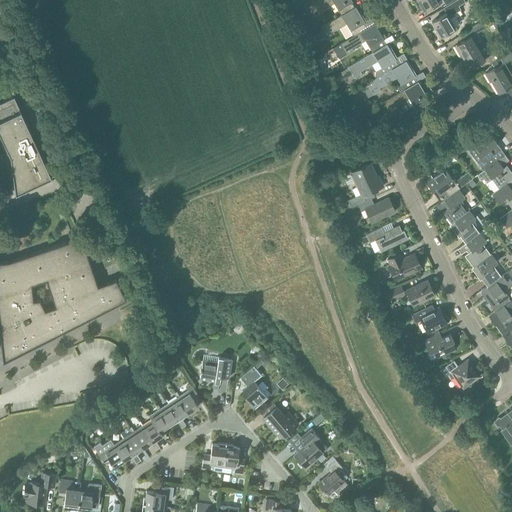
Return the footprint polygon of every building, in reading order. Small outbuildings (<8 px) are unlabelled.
[(318,0),(309,5),(310,8),(304,11),(307,17),(313,14),(314,16),(322,11),(321,10),(334,2),(341,14),(354,6),(352,2),(353,1),(352,0),(318,0)] [(418,0),(424,10),(440,0),(418,0)] [(443,7),(446,12),(431,21),(440,36),(455,27),(448,17),(461,9),(459,6),(465,1),(464,0),(455,0),(446,6),(443,7)] [(354,6),(341,14),(321,26),(327,36),(334,32),(333,31),(346,23),(353,35),(366,27),(364,22),(365,22),(356,6),(355,7),(354,6)] [(507,28),(503,23),(511,15),(511,7),(499,18),(500,18),(493,23),(500,33),(507,28)] [(491,18),(492,21),(497,18),(493,10),(488,13),(491,18)] [(487,19),(472,28),(476,34),(494,23),(493,23),(492,21),(491,18),(487,19)] [(366,27),(353,35),(354,35),(333,47),(339,57),(353,49),(352,47),(365,40),(372,51),(386,43),(383,39),(384,38),(375,22),(366,27)] [(325,36),(322,30),(313,35),(316,41),(325,36)] [(463,56),(478,47),(471,36),(454,46),(460,55),(462,54),(463,56)] [(386,43),(372,51),(347,66),(354,76),(361,72),(360,70),(377,60),(381,67),(375,71),(374,75),(375,77),(398,64),(395,59),(396,59),(390,49),(392,48),(389,42),(386,44),(386,43)] [(478,47),(463,56),(470,67),(480,62),(483,67),(496,60),(492,54),(485,58),(478,47)] [(366,83),(368,86),(362,89),(367,96),(379,89),(378,87),(396,76),(400,84),(399,85),(398,88),(399,91),(383,100),(383,101),(417,81),(417,80),(416,81),(413,76),(415,76),(406,60),(398,64),(375,77),(375,78),(366,83)] [(511,83),(506,73),(504,74),(499,65),(484,73),(489,81),(491,80),(498,93),(503,90),(507,94),(511,91),(511,83)] [(342,77),(349,74),(346,68),(339,72),(342,77)] [(427,96),(417,81),(383,101),(389,111),(396,107),(395,105),(408,98),(415,109),(428,102),(425,97),(427,96)] [(14,96),(0,102),(0,134),(10,156),(16,194),(51,177),(14,96)] [(349,118),(354,115),(351,109),(346,111),(349,118)] [(482,169),(504,154),(498,146),(497,147),(495,144),(496,143),(490,135),(485,138),(484,138),(482,140),(473,147),(478,154),(479,153),(481,156),(475,160),(482,169)] [(486,182),(492,177),(500,188),(507,183),(511,178),(511,173),(505,164),(502,167),(500,165),(508,159),(504,154),(482,169),(476,174),(481,179),(483,178),(486,182)] [(347,208),(357,204),(364,200),(362,195),(382,186),(379,179),(377,180),(369,163),(342,175),(346,182),(353,179),(356,185),(351,188),(354,195),(344,200),(347,208)] [(459,187),(467,182),(472,178),(467,171),(454,180),(445,168),(438,173),(438,172),(431,177),(429,174),(424,177),(427,180),(425,182),(439,201),(457,188),(458,187),(459,187)] [(472,178),(467,182),(471,188),(472,187),(476,184),(472,178)] [(511,207),(511,186),(510,187),(507,183),(500,188),(492,194),(497,201),(503,196),(511,207)] [(463,196),(457,188),(439,201),(443,198),(447,203),(445,205),(447,208),(442,211),(450,223),(464,212),(458,205),(462,202),(460,198),(463,196)] [(364,200),(357,204),(360,209),(363,208),(370,222),(394,211),(387,197),(373,203),(370,198),(364,201),(364,200)] [(511,208),(499,218),(505,225),(511,219),(511,208)] [(464,212),(450,223),(451,223),(449,225),(455,234),(457,233),(464,243),(477,234),(476,234),(468,223),(475,218),(468,209),(464,212)] [(380,226),(365,233),(365,234),(359,237),(361,243),(368,240),(368,241),(374,239),(379,251),(407,239),(403,230),(401,231),(398,225),(383,232),(380,226)] [(477,234),(464,243),(465,243),(465,242),(468,247),(467,248),(469,251),(464,255),(472,266),(487,255),(480,244),(485,240),(479,231),(476,234),(477,234)] [(8,262),(0,262),(0,325),(4,361),(125,299),(116,280),(98,286),(81,237),(8,262)] [(111,245),(102,250),(107,260),(116,256),(111,245)] [(487,255),(472,266),(472,267),(470,268),(477,277),(479,275),(486,286),(499,277),(490,266),(496,262),(495,259),(498,256),(495,251),(491,254),(490,253),(487,255)] [(389,264),(387,265),(394,279),(420,267),(413,253),(401,258),(399,253),(387,258),(389,264)] [(499,277),(486,286),(481,290),(487,298),(486,299),(494,310),(509,299),(503,290),(511,283),(508,278),(505,280),(501,275),(499,277)] [(432,292),(431,293),(426,282),(427,282),(426,280),(405,290),(405,291),(406,291),(411,302),(410,302),(411,304),(433,294),(432,292)] [(390,298),(403,293),(399,285),(387,291),(390,298)] [(511,301),(510,299),(509,299),(494,310),(488,314),(494,323),(493,323),(502,335),(503,334),(504,333),(511,326),(511,316),(510,315),(511,313),(511,301)] [(438,308),(427,313),(424,307),(411,313),(414,321),(420,318),(426,330),(445,322),(438,308)] [(511,326),(504,333),(503,334),(509,342),(507,343),(511,349),(511,326)] [(454,349),(451,341),(453,340),(449,333),(438,338),(436,334),(422,340),(427,352),(432,350),(435,357),(454,349)] [(199,377),(214,380),(215,381),(216,382),(217,382),(218,382),(218,381),(219,381),(219,380),(220,376),(228,377),(231,358),(218,356),(217,362),(202,359),(201,367),(200,367),(199,370),(200,370),(199,377)] [(264,356),(253,365),(256,368),(267,359),(264,356)] [(478,375),(467,359),(457,366),(452,359),(439,369),(444,376),(446,375),(449,379),(453,376),(462,387),(478,375)] [(269,393),(265,388),(262,391),(253,380),(261,374),(256,369),(245,378),(249,383),(241,390),(245,394),(243,395),(254,407),(267,397),(266,396),(269,393)] [(179,395),(178,396),(188,412),(198,405),(193,397),(198,394),(190,383),(185,386),(187,390),(179,395)] [(188,412),(178,396),(177,397),(168,402),(178,418),(181,417),(188,412)] [(178,418),(168,402),(160,408),(159,408),(169,424),(176,419),(179,423),(183,420),(181,417),(178,418)] [(273,408),(270,403),(259,412),(263,416),(262,417),(276,433),(281,429),(284,434),(297,424),(287,412),(282,416),(274,407),(273,408)] [(150,414),(149,415),(159,430),(160,430),(162,434),(164,438),(167,436),(163,431),(162,429),(169,424),(159,408),(157,409),(150,414)] [(496,420),(502,429),(500,430),(511,444),(511,442),(511,433),(511,432),(511,431),(511,409),(501,418),(500,417),(496,420)] [(151,419),(142,425),(152,441),(155,439),(162,434),(160,430),(159,430),(149,415),(151,419)] [(134,430),(133,431),(143,447),(150,442),(153,446),(157,443),(155,439),(152,441),(142,425),(134,430)] [(293,454),(304,467),(326,448),(326,447),(311,428),(298,438),(304,445),(293,454)] [(143,447),(133,431),(131,432),(123,437),(133,453),(136,452),(143,447)] [(136,452),(133,453),(123,437),(114,443),(124,459),(131,455),(134,458),(138,455),(136,452)] [(100,442),(94,446),(104,462),(109,458),(114,466),(124,459),(114,443),(111,439),(102,445),(100,442)] [(222,466),(225,443),(218,442),(218,443),(211,442),(210,457),(203,456),(201,468),(222,471),(222,466)] [(225,443),(222,466),(222,471),(242,473),(244,461),(237,460),(239,446),(232,445),(233,444),(225,443)] [(324,488),(328,493),(333,489),(338,494),(348,486),(343,479),(347,476),(340,468),(342,467),(332,455),(323,463),(330,472),(317,482),(323,489),(324,488)] [(54,485),(55,473),(42,471),(41,483),(30,481),(30,483),(25,482),(23,495),(28,496),(28,501),(44,503),(46,484),(54,485)] [(77,509),(80,486),(72,485),(72,480),(60,479),(58,491),(65,492),(63,506),(70,507),(69,508),(77,509)] [(80,486),(77,509),(84,510),(84,509),(91,509),(92,495),(99,496),(101,484),(89,482),(88,487),(80,486)] [(143,496),(142,503),(165,506),(166,498),(171,499),(173,486),(161,485),(160,492),(146,490),(145,496),(143,496)] [(263,510),(264,511),(289,511),(290,508),(276,507),(277,500),(265,498),(263,510)] [(216,511),(216,510),(208,509),(209,504),(197,502),(195,511),(216,511)] [(164,511),(165,506),(142,503),(141,511),(143,511),(142,511),(164,511)]
